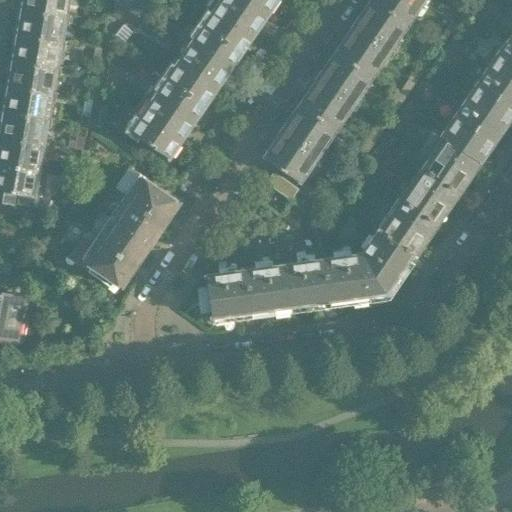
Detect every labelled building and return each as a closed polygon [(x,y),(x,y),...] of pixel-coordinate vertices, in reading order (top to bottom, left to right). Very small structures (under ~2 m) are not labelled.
[(18,0),(19,0),(22,3),(22,7),(65,15),(67,0),(18,0)] [(148,4),(146,0),(114,0),(114,1),(126,9),(139,18),(148,4)] [(257,20),(227,0),(218,0),(203,22),(241,49),(251,35),(249,33),(257,20)] [(274,0),(227,0),(257,20),(265,9),(268,10),(274,0)] [(377,0),(368,0),(354,22),(390,46),(408,21),(377,0)] [(377,0),(408,21),(421,0),(377,0)] [(465,11),(472,0),(465,0),(460,8),(465,11)] [(126,9),(114,1),(112,12),(120,18),(126,9)] [(20,16),(16,18),(15,26),(18,29),(17,32),(61,40),(65,15),(22,7),(20,16)] [(158,19),(148,12),(143,20),(152,27),(158,19)] [(149,32),(152,27),(143,20),(139,25),(149,32)] [(451,20),(438,40),(442,44),(456,24),(451,20)] [(241,49),(203,22),(184,49),(221,74),(229,61),(232,63),(241,49)] [(354,22),(335,48),(372,73),(390,46),(354,22)] [(16,42),(12,43),(10,51),(13,54),(13,58),(56,66),(61,40),(17,32),(16,42)] [(452,38),(448,43),(458,50),(462,45),(452,38)] [(511,41),(507,38),(486,70),(511,87),(511,41)] [(427,65),(441,44),(435,40),(421,60),(427,65)] [(458,50),(448,43),(442,51),(452,58),(458,50)] [(335,48),(317,75),(354,99),(372,73),(335,48)] [(221,74),(184,49),(167,75),(205,102),(215,88),(212,86),(221,74)] [(11,67),(7,69),(6,77),(9,80),(8,84),(52,92),(56,66),(13,58),(11,67)] [(121,71),(108,62),(106,72),(116,79),(121,71)] [(511,108),(511,87),(486,70),(464,101),(500,126),(503,128),(511,117),(508,114),(511,108)] [(120,81),(116,79),(106,72),(104,83),(114,90),(120,81)] [(413,72),(399,92),(405,96),(419,76),(413,72)] [(205,102),(167,75),(149,101),(185,126),(193,114),(195,116),(205,102)] [(317,75),(299,102),(335,127),(354,99),(317,75)] [(52,92),(8,84),(7,93),(3,95),(1,103),(4,106),(4,109),(47,117),(52,92)] [(391,116),(405,96),(399,92),(385,112),(391,116)] [(419,107),(409,100),(404,106),(414,113),(419,107)] [(185,126),(149,101),(130,129),(168,155),(178,141),(176,139),(185,126)] [(487,146),(500,126),(464,101),(442,133),(479,157),(482,160),(490,148),(487,146)] [(299,102),(281,127),(318,152),(335,127),(299,102)] [(414,114),(404,107),(399,115),(409,122),(414,114)] [(2,118),(0,119),(0,134),(43,143),(47,117),(4,109),(2,118)] [(86,134),(87,124),(89,113),(81,111),(79,122),(77,132),(86,134)] [(377,125),(362,145),(368,150),(383,129),(377,125)] [(281,127),(263,154),(299,179),(318,152),(281,127)] [(465,177),(479,157),(442,133),(421,164),(457,189),(460,191),(468,179),(465,177)] [(43,143),(0,134),(0,161),(38,168),(43,143)] [(76,137),(74,148),(79,149),(83,149),(85,138),(76,137)] [(355,169),(368,150),(362,145),(349,165),(355,169)] [(85,160),(87,150),(83,149),(79,149),(77,158),(85,160)] [(38,168),(0,161),(0,188),(15,191),(33,194),(38,168)] [(365,163),(361,169),(372,176),(376,171),(365,163)] [(457,189),(421,164),(399,195),(436,220),(439,222),(446,211),(443,209),(457,189)] [(178,200),(138,173),(130,167),(116,188),(124,193),(124,194),(163,221),(178,200)] [(372,176),(361,169),(355,177),(366,185),(372,176)] [(298,188),(275,172),(267,183),(290,199),(298,188)] [(81,186),(82,175),(74,174),(72,185),(81,186)] [(340,177),(326,198),(333,202),(346,182),(340,177)] [(15,191),(0,188),(0,201),(13,204),(15,191)] [(163,221),(124,194),(109,216),(149,243),(163,221)] [(436,220),(399,195),(377,227),(414,252),(414,251),(417,253),(425,242),(422,240),(436,220)] [(149,243),(109,216),(96,235),(136,262),(149,243)] [(386,293),(407,262),(414,252),(377,227),(361,252),(368,298),(385,296),(385,293),(386,293)] [(234,232),(218,254),(235,253),(244,239),(234,232)] [(136,262),(96,235),(90,243),(82,237),(69,256),(110,284),(114,279),(121,283),(136,262)] [(361,252),(322,257),(328,301),(352,297),(353,300),(368,298),(361,252)] [(328,301),(322,257),(282,263),(289,309),(307,307),(307,304),(328,301)] [(289,309),(282,263),(244,268),(250,311),(274,308),(274,311),(289,309)] [(250,311),(244,268),(205,273),(207,286),(199,287),(199,289),(198,291),(198,294),(198,296),(198,299),(199,301),(200,303),(201,305),(202,307),(210,306),(211,317),(214,316),(214,320),(229,317),(228,314),(250,311)] [(0,333),(14,336),(19,311),(23,312),(25,299),(21,298),(22,294),(9,292),(11,278),(0,276),(0,333)]
